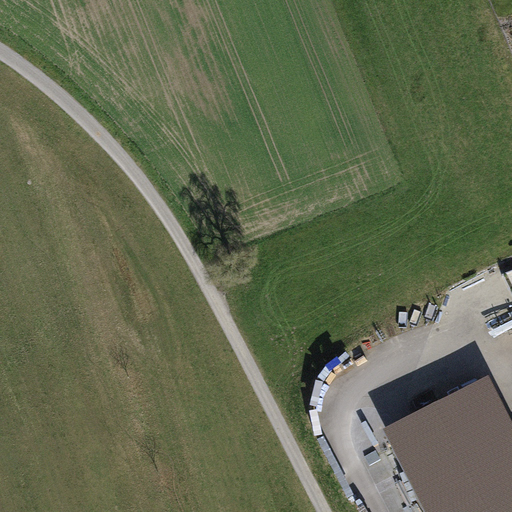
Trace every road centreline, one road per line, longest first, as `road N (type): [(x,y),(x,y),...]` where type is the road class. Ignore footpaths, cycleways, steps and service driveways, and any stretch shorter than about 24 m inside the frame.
road 1 (track): [(330,511),(180,232),(110,135),(0,41)]
road 2 (residential): [(393,511),(340,398),(450,334),(472,288)]
